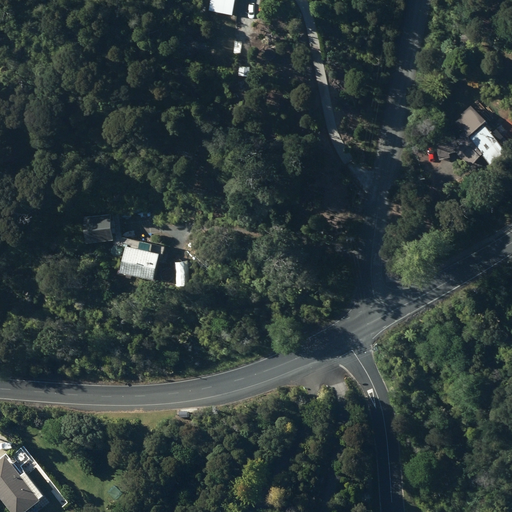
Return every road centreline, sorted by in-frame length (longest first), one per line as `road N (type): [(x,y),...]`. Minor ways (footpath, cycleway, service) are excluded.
road 1 (secondary): [(0,389),(124,396),(187,390),(345,337)]
road 2 (residential): [(383,317),(372,283),(375,222),(418,0)]
road 3 (unknown): [(382,188),(315,82),(300,0)]
road 4 (residential): [(345,337),(377,394),(393,511)]
road 5 (unknown): [(304,354),(315,396),(311,419),(258,511)]
road 6 (secondary): [(383,317),(511,242)]
